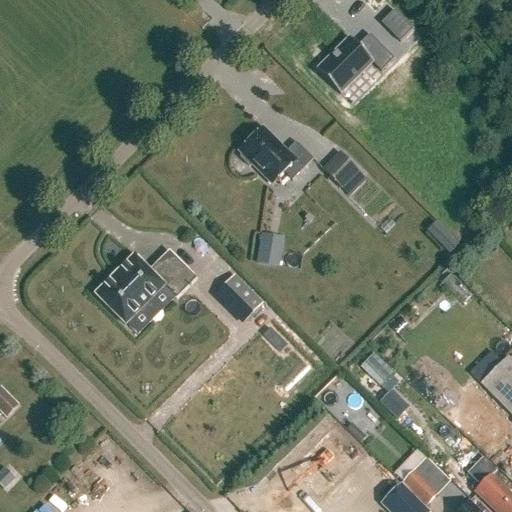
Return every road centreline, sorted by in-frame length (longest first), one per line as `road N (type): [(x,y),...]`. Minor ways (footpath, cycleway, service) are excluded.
road 1 (residential): [(0,277),(278,0)]
road 2 (unclassified): [(203,511),(0,306)]
